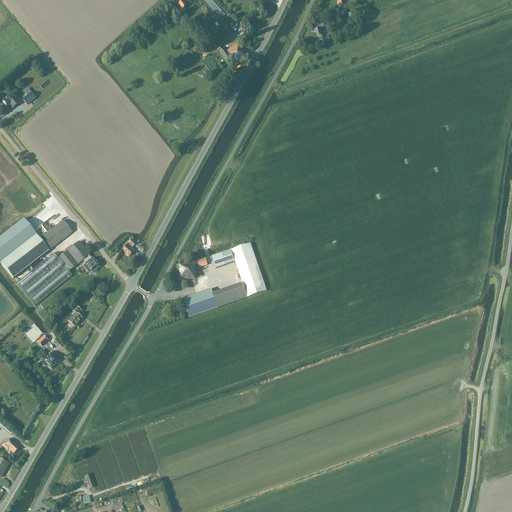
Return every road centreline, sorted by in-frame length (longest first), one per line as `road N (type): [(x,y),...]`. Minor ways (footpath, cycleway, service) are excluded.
road 1 (unclassified): [(152,299),(312,0)]
road 2 (tertiary): [(130,285),(284,0)]
road 3 (unclassified): [(463,511),(511,229)]
road 4 (tertiary): [(0,511),(130,285)]
road 5 (unclassified): [(33,511),(152,299)]
road 6 (unclassified): [(130,285),(0,127)]
